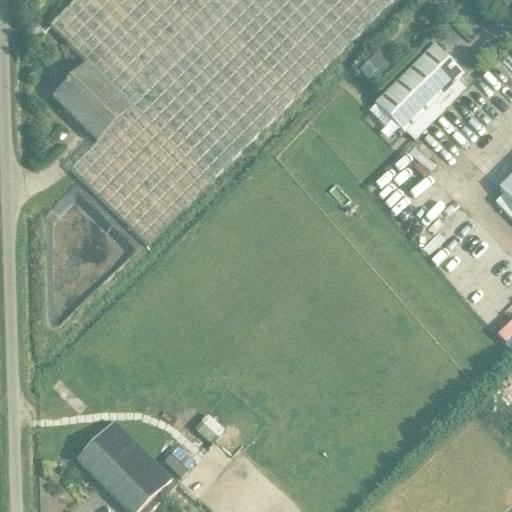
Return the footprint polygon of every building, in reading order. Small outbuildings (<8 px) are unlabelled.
[(492,0),(491,2),(498,9),(506,0),(492,0)] [(403,137),(462,78),(433,49),(374,108),(403,137)] [(511,181),(499,194),(503,198),(496,205),(511,221),(511,181)] [(102,251),(87,235),(57,266),(77,286),(107,257),(116,265),(124,258),(110,243),(102,251)] [(114,427),(76,464),(102,490),(124,511),(153,511),(171,495),(177,489),(172,484),(114,427)]
